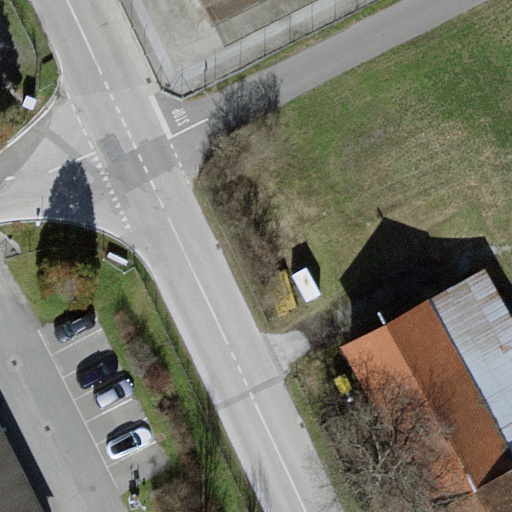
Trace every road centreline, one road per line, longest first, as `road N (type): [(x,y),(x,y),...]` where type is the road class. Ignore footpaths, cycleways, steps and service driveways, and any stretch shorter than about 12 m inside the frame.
road 1 (residential): [(130,152),(300,511)]
road 2 (unclassified): [(130,152),(441,0)]
road 3 (residential): [(61,0),(130,152)]
